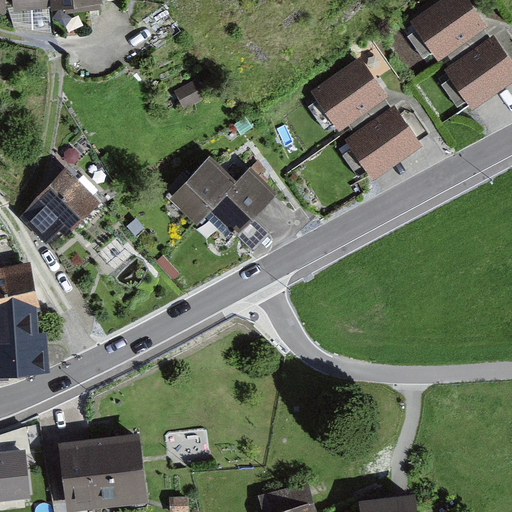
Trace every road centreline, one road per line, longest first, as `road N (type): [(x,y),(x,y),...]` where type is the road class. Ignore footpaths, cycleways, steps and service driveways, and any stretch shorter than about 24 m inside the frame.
road 1 (residential): [(255,280),(307,346),(350,368),(420,379),(511,372)]
road 2 (tertiary): [(255,280),(511,144)]
road 3 (tertiary): [(0,403),(44,389),(255,280)]
